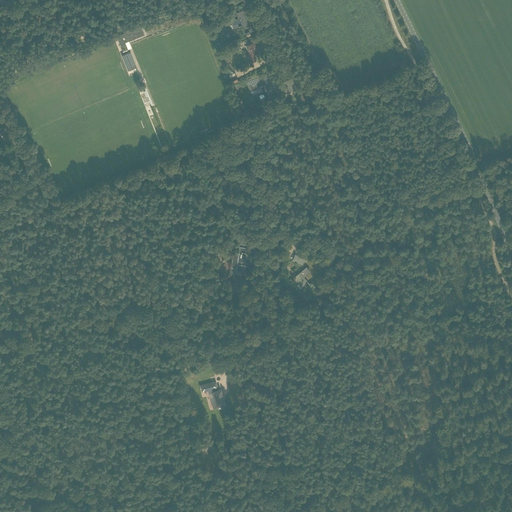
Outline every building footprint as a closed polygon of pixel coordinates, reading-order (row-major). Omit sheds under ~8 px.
[(237,13),(239,18),(231,21),(234,28),(239,26),(242,25),(245,24),(246,26),(251,24),(250,21),(249,21),(244,10),(240,12),(237,13)] [(129,29),(124,32),(124,33),(118,35),(118,36),(117,37),(123,51),(127,50),(124,43),(144,35),(141,26),(130,31),(129,29)] [(245,45),(247,50),(248,50),(250,56),(258,53),(254,42),(245,45)] [(122,55),(128,71),(136,67),(130,52),(122,55)] [(251,82),(254,89),(260,87),(262,86),(262,85),(265,84),(267,90),(273,87),(272,84),(270,84),(266,74),(259,76),(260,79),(251,82)] [(230,78),(232,84),(238,81),(236,75),(230,78)] [(291,81),(285,83),(286,86),(289,92),(299,88),(295,79),(291,81)] [(238,112),(241,117),(250,111),(249,109),(244,111),(243,109),(238,112)] [(226,241),(225,241),(226,243),(227,243),(226,246),(228,246),(227,249),(227,252),(231,252),(231,249),(232,247),(240,248),(239,253),(237,252),(236,257),(238,257),(238,258),(233,258),(232,267),(237,268),(236,271),(244,272),(245,265),(246,264),(248,252),(247,252),(248,245),(249,245),(250,237),(242,236),(241,244),(247,245),(247,248),(240,247),(239,246),(238,246),(238,245),(237,245),(236,245),(236,244),(235,244),(235,243),(234,243),(234,242),(233,242),(233,241),(233,239),(229,238),(228,240),(227,241),(226,241)] [(293,260),(302,264),(305,259),(295,255),(293,260)] [(294,278),(301,286),(302,286),(307,281),(304,277),(310,272),(307,267),(294,278)] [(200,386),(202,392),(208,390),(209,393),(212,392),(214,402),(212,403),(213,409),(216,408),(220,407),(221,407),(225,406),(220,389),(218,390),(216,382),(200,386)]
